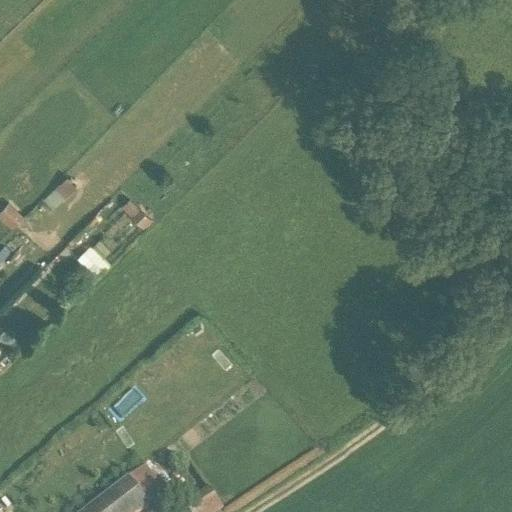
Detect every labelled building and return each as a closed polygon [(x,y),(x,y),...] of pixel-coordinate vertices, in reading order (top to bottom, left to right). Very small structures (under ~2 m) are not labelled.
[(53,211),(65,199),(56,189),(44,201),(53,211)] [(122,207),(132,218),(140,210),(129,200),(122,207)] [(0,214),(13,228),(24,216),(8,202),(0,210),(0,214)] [(141,210),(132,218),(145,231),(153,223),(141,210)] [(146,466),(129,480),(149,507),(167,493),(146,466)] [(142,511),(149,507),(129,480),(86,511),(142,511)] [(187,511),(222,511),(223,511),(209,490),(184,506),(187,511)]
